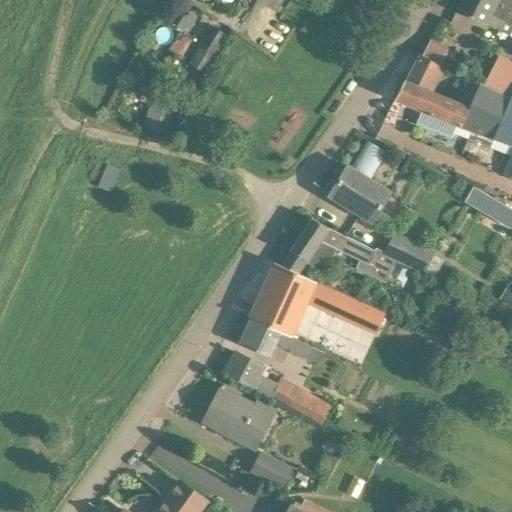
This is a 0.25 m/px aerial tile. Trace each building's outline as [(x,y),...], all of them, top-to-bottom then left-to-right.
[(511,12),(488,0),(460,0),(455,10),(470,18),(487,27),(493,15),(511,24),(511,12)] [(511,0),(488,0),(511,12),(511,0)] [(213,57),(214,56),(227,36),(211,26),(197,47),(213,57)] [(429,42),(422,56),(438,66),(446,50),(429,42)] [(434,93),(445,70),(422,56),(421,56),(406,82),(404,81),(394,101),(461,128),(460,130),(477,136),(478,135),(492,141),(492,140),(511,148),(511,173),(509,180),(511,181),(511,92),(509,98),(484,86),(480,84),(469,106),(434,93)] [(509,98),(511,92),(511,66),(497,59),(484,86),(509,98)] [(174,116),(150,108),(143,127),(167,136),(174,116)] [(373,184),(387,155),(390,148),(367,138),(349,169),(347,168),(330,196),(373,223),(390,195),(373,184)] [(508,227),(511,220),(511,211),(471,186),(463,199),(508,227)] [(372,249),(329,230),(312,219),(289,254),(316,267),(320,267),(332,249),(356,261),(353,268),(381,281),(392,257),(372,248),(372,249)] [(422,270),(431,251),(391,231),(382,250),(422,270)] [(252,319),(285,335),(296,312),(302,299),(370,328),(379,312),(379,311),(312,280),(302,276),(276,264),(262,297),(252,319)] [(511,312),(511,287),(506,284),(495,301),(511,312)] [(323,354),(285,335),(252,319),(240,345),(282,364),(287,352),(318,364),(323,354)] [(277,385),(261,376),(266,368),(237,353),(225,375),(271,399),(271,398),(321,425),(331,406),(280,378),(277,385)] [(253,405),(223,390),(224,387),(222,386),(208,413),(221,419),(215,430),(257,451),(278,409),(257,399),(253,405)] [(282,489),(292,465),(260,450),(249,474),(282,489)] [(310,475),(299,469),(295,478),(306,483),(310,475)] [(197,511),(206,501),(180,482),(158,511),(125,511),(124,511),(123,511),(197,511)] [(302,511),(326,511),(301,500),(297,509),(302,511)] [(302,511),(297,509),(284,503),(279,511),(302,511)]
